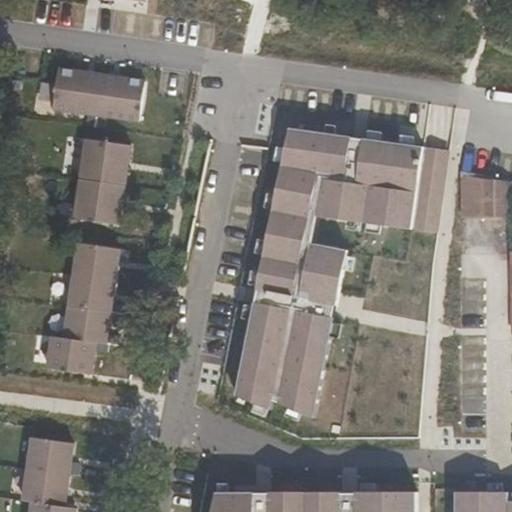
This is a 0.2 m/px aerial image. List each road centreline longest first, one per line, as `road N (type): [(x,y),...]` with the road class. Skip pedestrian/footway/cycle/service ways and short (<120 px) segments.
road 1 (unclassified): [(246,68),(156,511)]
road 2 (unclassified): [(499,463),(328,464),(206,439)]
road 3 (unclassified): [(246,68),(511,106)]
road 4 (unclassified): [(0,29),(246,68)]
road 5 (unclassified): [(497,262),(499,463)]
